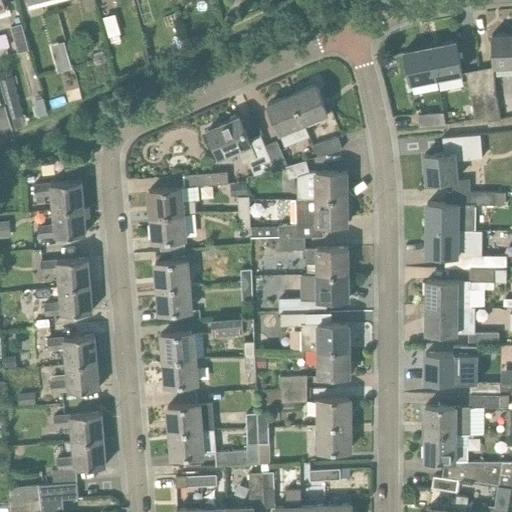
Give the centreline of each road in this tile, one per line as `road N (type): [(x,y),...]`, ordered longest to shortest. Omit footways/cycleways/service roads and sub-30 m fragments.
road 1 (residential): [(138,511),(109,155),(117,138),(348,37)]
road 2 (residential): [(380,511),(375,129),(348,37)]
